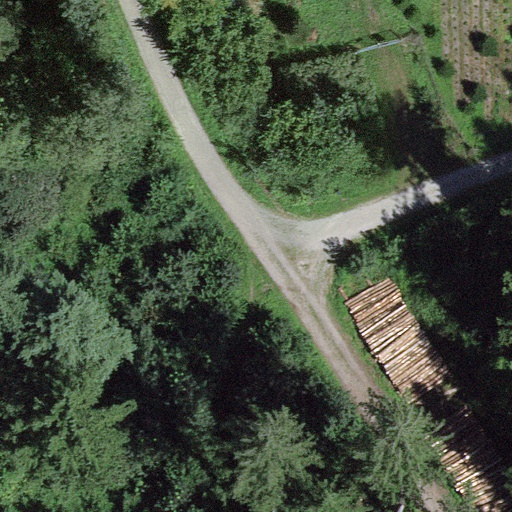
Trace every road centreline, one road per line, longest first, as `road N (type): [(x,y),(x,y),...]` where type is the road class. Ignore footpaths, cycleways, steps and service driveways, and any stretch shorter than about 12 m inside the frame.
road 1 (track): [(442,511),(143,0)]
road 2 (track): [(276,237),(511,169)]
